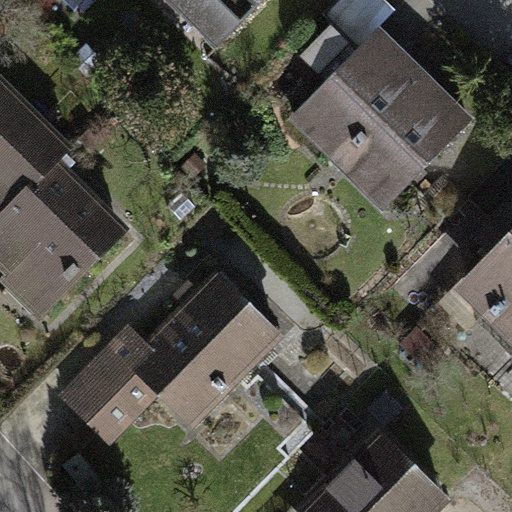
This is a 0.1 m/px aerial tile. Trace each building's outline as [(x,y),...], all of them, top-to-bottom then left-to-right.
[(280,0),(147,0),(209,67),(280,0)] [(479,143),(376,49),(294,132),(381,224),(479,143)] [(74,146),(0,74),(0,270),(5,276),(0,280),(0,281),(41,321),(130,229),(60,161),(74,146)] [(511,250),(447,318),(511,380),(511,250)] [(281,355),(215,289),(143,352),(126,339),(60,407),(107,459),(159,410),(196,450),(281,355)] [(443,511),(373,447),(312,511),(443,511)]
